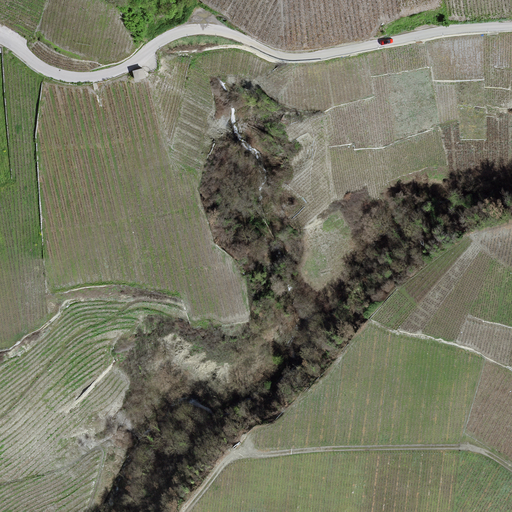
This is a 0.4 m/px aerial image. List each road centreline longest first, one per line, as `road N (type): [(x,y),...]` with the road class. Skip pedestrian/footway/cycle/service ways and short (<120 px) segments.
road 1 (unclassified): [(0,38),(53,76),(79,78),(128,67),(178,32),(239,37),(275,58),(315,58),(440,32),(511,29)]
road 2 (track): [(511,474),(478,450),(447,447),(232,455),(181,511)]
